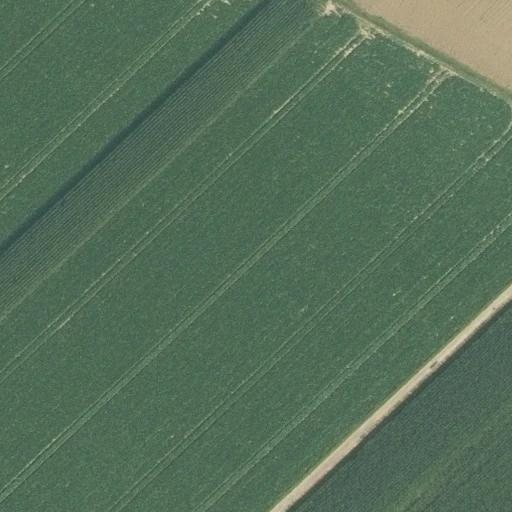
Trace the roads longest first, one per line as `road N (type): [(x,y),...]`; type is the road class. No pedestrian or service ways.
road 1 (track): [(276,511),(511,292)]
road 2 (track): [(511,103),(320,0)]
